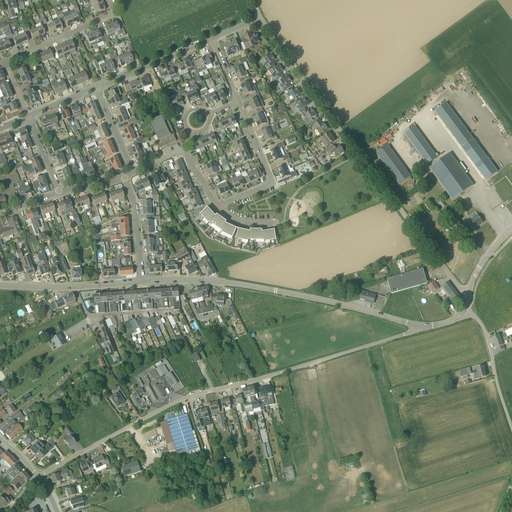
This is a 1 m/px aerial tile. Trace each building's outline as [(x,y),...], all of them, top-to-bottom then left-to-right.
[(15,17),(13,10),(17,9),(14,0),(7,2),(9,11),(6,12),(9,19),(15,17)] [(32,3),(31,0),(19,0),(17,1),(20,10),(24,8),(23,4),(28,2),(29,5),(32,4),(32,3)] [(101,4),(92,6),(94,14),(105,10),(104,7),(102,7),(101,4)] [(56,8),(59,13),(61,19),(63,18),(68,28),(70,26),(70,25),(73,24),(70,16),(68,11),(62,14),(59,7),(56,8)] [(59,20),(61,19),(59,13),(56,14),(57,18),(52,20),(53,23),(56,31),(59,29),(60,31),(63,30),(59,20)] [(70,16),(73,24),(76,22),(77,24),(80,23),(76,14),(70,16)] [(114,33),(117,32),(118,36),(121,34),(122,36),(125,35),(122,27),(119,28),(116,22),(110,25),(114,33)] [(56,31),(53,23),(47,26),(51,35),(54,34),(53,32),(56,31)] [(112,36),(111,34),(114,33),(110,25),(104,27),(107,33),(103,34),(107,43),(110,41),(108,38),(112,36)] [(8,41),(7,41),(7,40),(10,39),(8,33),(5,26),(2,27),(6,37),(0,40),(5,51),(11,48),(8,41)] [(42,27),(36,29),(39,37),(45,34),(42,27)] [(39,37),(36,29),(30,32),(33,39),(39,37)] [(97,44),(103,42),(104,44),(107,43),(103,34),(100,36),(98,30),(92,32),(97,44)] [(17,33),(12,35),(10,32),(8,33),(10,39),(13,38),(13,39),(16,46),(22,44),(19,36),(17,33)] [(91,49),(91,47),(97,44),(92,32),(86,35),(85,35),(88,41),(85,42),(88,51),(91,49)] [(25,34),(19,36),(22,44),(28,41),(25,34)] [(253,42),(258,39),(256,35),(252,36),(251,34),(244,37),(246,41),(243,42),(246,50),(256,45),(255,46),(253,42)] [(224,47),(229,57),(240,52),(235,40),(228,43),(223,45),(224,47)] [(66,44),(69,52),(75,49),(71,41),(66,44)] [(66,44),(60,46),(63,54),(69,52),(66,44)] [(58,57),(59,60),(65,58),(63,54),(60,46),(54,48),(58,57)] [(130,53),(124,56),(127,64),(133,62),(131,56),(134,54),(130,46),(127,48),(130,53)] [(53,59),(50,50),(44,53),(48,61),(50,60),(51,62),(53,61),(56,67),(59,65),(57,60),(56,60),(55,58),(53,59)] [(38,55),(42,64),(48,61),(44,53),(38,55)] [(124,56),(121,57),(120,56),(117,57),(115,53),(112,54),(115,62),(118,61),(121,67),(127,64),(124,56)] [(109,56),(110,60),(108,61),(108,63),(105,64),(109,72),(114,70),(115,70),(112,64),(115,62),(112,54),(109,56)] [(210,62),(213,61),(210,54),(204,56),(205,58),(202,59),(206,67),(211,65),(210,62)] [(273,62),(276,60),(271,54),(264,60),(266,63),(264,65),(267,70),(275,64),(273,62)] [(194,70),(194,69),(196,68),(194,62),(191,63),(189,58),(185,59),(186,61),(184,62),(187,70),(188,72),(194,70)] [(196,68),(197,68),(199,73),(207,70),(206,67),(202,59),(200,60),(199,58),(196,60),(196,61),(194,62),(196,68)] [(102,75),(109,72),(105,64),(99,67),(96,61),(93,62),(97,70),(100,69),(102,75)] [(181,73),(187,70),(184,62),(181,63),(181,61),(177,63),(178,64),(175,65),(178,71),(180,70),(181,73)] [(234,70),(236,75),(244,72),(246,71),(244,66),(243,63),(237,66),(239,68),(234,70)] [(180,77),(178,71),(175,65),(172,66),(172,65),(169,66),(169,68),(167,69),(172,81),(180,77)] [(281,72),(284,71),(279,65),(273,70),(271,69),(268,71),(276,80),(283,75),(281,72)] [(20,78),(28,75),(25,68),(17,71),(20,78)] [(172,81),(167,69),(165,70),(164,68),(161,70),(161,71),(158,72),(161,78),(164,77),(165,80),(166,83),(172,81)] [(239,80),(240,82),(249,79),(248,76),(246,77),(244,72),(236,75),(238,80),(239,80)] [(85,73),(79,75),(83,83),(88,81),(85,73)] [(30,81),(28,75),(20,78),(23,84),(30,81)] [(83,83),(79,75),(73,78),(77,86),(83,83)] [(280,86),(284,91),(291,86),(289,83),(292,81),(288,76),(280,81),(283,84),(280,86)] [(143,80),(140,81),(143,89),(152,85),(148,77),(146,78),(145,77),(142,78),(143,80)] [(77,86),(73,78),(68,80),(71,88),(77,86)] [(249,79),(240,82),(241,85),(240,86),(242,91),(253,86),(249,79)] [(50,83),(52,87),(55,95),(61,93),(58,84),(56,80),(50,83)] [(143,89),(140,81),(138,82),(137,80),(134,81),(134,83),(132,84),(130,85),(129,84),(132,90),(133,93),(135,93),(136,94),(137,94),(138,94),(139,94),(140,93),(140,92),(140,91),(140,90),(143,89)] [(63,82),(58,84),(61,93),(67,90),(63,82)] [(0,94),(1,94),(9,91),(7,84),(2,86),(1,83),(0,83),(0,94)] [(220,85),(215,87),(219,95),(219,96),(221,102),(224,100),(224,99),(226,99),(224,93),(226,92),(227,94),(223,84),(220,85)] [(200,99),(197,93),(200,92),(197,85),(189,89),(191,92),(194,101),(200,99)] [(256,94),(255,91),(253,86),(242,91),(245,96),(249,94),(250,96),(256,94)] [(216,97),(219,96),(219,95),(215,87),(212,88),(214,92),(209,94),(214,105),(217,103),(216,103),(218,102),(216,97)] [(292,87),(285,93),(289,98),(291,101),(293,99),(301,93),(296,88),(294,90),(292,87)] [(36,95),(35,92),(38,91),(37,88),(34,89),(26,92),(29,98),(36,95)] [(111,99),(118,96),(116,93),(120,91),(119,89),(108,93),(111,99)] [(207,90),(200,93),(201,96),(204,103),(205,103),(204,102),(206,101),(208,106),(210,105),(211,106),(214,105),(209,94),(207,90)] [(0,98),(0,99),(1,103),(0,103),(0,105),(1,105),(8,102),(9,102),(8,99),(12,97),(9,91),(1,94),(3,97),(0,98)] [(189,103),(194,101),(191,92),(186,94),(185,91),(182,92),(184,99),(187,98),(189,103)] [(184,105),(182,100),(184,99),(182,92),(178,94),(174,96),(175,99),(179,107),(184,105)] [(39,102),(36,95),(29,98),(32,105),(39,102)] [(249,101),(251,106),(262,102),(260,98),(257,98),(256,95),(251,97),(252,100),(249,101)] [(126,96),(119,99),(118,96),(111,99),(113,106),(120,103),(121,106),(128,103),(126,96)] [(309,104),(305,99),(302,100),(300,98),(289,107),(291,110),(295,107),(297,109),(299,112),(302,110),(309,104)] [(174,110),(179,107),(175,99),(170,101),(174,110)] [(9,105),(8,102),(1,105),(3,111),(8,109),(10,113),(17,110),(14,103),(9,105)] [(256,110),(257,113),(263,110),(262,107),(264,107),(262,102),(251,106),(253,111),(256,110)] [(86,106),(88,112),(96,108),(94,103),(86,106)] [(129,104),(128,103),(121,106),(123,109),(116,112),(118,118),(126,115),(124,111),(131,108),(129,104)] [(84,120),(82,116),(78,106),(71,109),(74,116),(78,114),(79,118),(81,122),(84,121),(84,120)] [(96,108),(88,112),(91,117),(98,114),(96,108)] [(308,118),(310,120),(309,121),(310,124),(318,118),(316,116),(317,115),(313,109),(310,112),(308,109),(301,114),(305,120),(308,118)] [(264,113),(263,110),(257,113),(258,115),(254,117),(256,122),(264,119),(267,118),(265,113),(264,113)] [(66,124),(70,122),(68,119),(70,119),(67,111),(66,111),(63,111),(64,112),(61,113),(64,121),(66,124)] [(98,114),(91,117),(93,123),(101,120),(98,114)] [(129,124),(130,124),(137,121),(136,118),(132,119),(131,117),(127,118),(126,115),(118,118),(121,124),(128,121),(129,124)] [(48,119),(52,128),(56,127),(57,129),(59,128),(57,123),(55,116),(48,119)] [(174,134),(168,120),(164,122),(162,116),(150,121),(156,135),(158,140),(159,141),(156,142),(159,149),(176,141),(173,135),(174,134)] [(228,118),(233,129),(235,128),(234,125),(237,124),(234,116),(228,118)] [(231,130),(233,129),(228,118),(223,120),(227,128),(229,127),(231,130)] [(318,118),(310,124),(309,125),(311,127),(314,125),(319,121),(318,118)] [(49,132),(48,131),(52,130),(52,128),(48,119),(41,122),(44,128),(46,134),(49,132)] [(264,119),(256,122),(258,127),(263,125),(264,128),(269,125),(268,123),(266,124),(264,119)] [(224,129),(227,128),(223,120),(218,122),(223,134),(225,133),(224,129)] [(138,121),(137,121),(130,124),(131,127),(124,130),(126,136),(133,133),(132,130),(135,128),(134,126),(139,124),(138,121)] [(317,129),(316,130),(315,131),(315,132),(315,133),(319,138),(321,137),(320,135),(327,129),(324,124),(322,125),(321,123),(319,121),(314,125),(317,129)] [(225,138),(223,134),(218,122),(213,124),(216,132),(215,133),(216,137),(221,135),(223,139),(225,138)] [(271,134),(276,132),(274,127),(278,125),(277,122),(269,125),(264,128),(261,129),(262,132),(264,137),(271,134)] [(99,134),(106,131),(103,125),(96,128),(95,126),(90,128),(87,129),(89,133),(93,131),(93,133),(97,131),(99,134)] [(402,133),(424,165),(436,157),(413,125),(402,133)] [(25,129),(14,133),(15,136),(19,134),(22,141),(28,138),(27,135),(25,129)] [(106,131),(99,134),(100,138),(96,140),(97,142),(108,137),(106,131)] [(142,136),(139,138),(138,135),(135,137),(133,133),(126,136),(129,142),(136,139),(137,142),(142,140),(144,140),(142,136)] [(320,140),(326,147),(335,141),(329,133),(320,140)] [(209,136),(213,147),(215,146),(214,143),(217,142),(214,134),(209,136)] [(273,139),(271,134),(264,137),(266,142),(271,140),(272,142),(278,140),(277,137),(273,139)] [(8,150),(11,148),(12,149),(13,149),(20,163),(23,162),(17,148),(14,141),(12,142),(9,135),(3,138),(8,150)] [(211,148),(213,147),(209,136),(208,135),(208,136),(203,138),(207,146),(210,145),(211,148)] [(28,138),(22,141),(21,141),(22,144),(25,143),(27,149),(32,147),(30,141),(29,141),(28,138)] [(203,152),(205,151),(204,147),(207,146),(203,138),(199,140),(198,140),(199,142),(203,152)] [(83,142),(82,142),(81,139),(66,145),(67,149),(79,144),(83,142)] [(199,142),(198,140),(193,142),(197,150),(200,149),(201,152),(203,152),(199,142)] [(232,148),(233,148),(233,150),(245,145),(242,140),(234,143),(236,146),(232,148)] [(110,141),(99,146),(100,148),(104,147),(105,150),(112,147),(110,141)] [(54,153),(62,149),(65,148),(64,145),(63,142),(60,144),(51,147),(54,153)] [(273,156),(281,153),(279,150),(282,149),(282,148),(285,147),(283,142),(269,148),(269,150),(271,152),(273,156)] [(145,150),(142,144),(131,149),(134,155),(141,151),(145,150)] [(238,151),(239,153),(247,150),(245,145),(233,150),(234,152),(238,151)] [(345,153),(339,145),(334,150),(332,147),(333,145),(325,151),(327,154),(329,157),(333,153),(336,157),(344,152),(345,153)] [(387,145),(375,153),(398,185),(410,177),(387,145)] [(486,180),(497,172),(478,146),(467,155),(486,180)] [(112,147),(105,150),(107,154),(103,155),(104,158),(115,153),(112,147)] [(63,156),(62,154),(55,156),(57,162),(72,155),(69,149),(67,150),(68,151),(67,151),(68,154),(63,156)] [(240,156),(237,158),(238,160),(249,155),(247,150),(239,153),(240,156)] [(147,156),(146,153),(143,155),(141,151),(134,155),(136,161),(147,156)] [(282,156),(281,155),(281,153),(273,156),(275,161),(274,161),(275,163),(276,165),(290,159),(288,154),(285,156),(285,155),(282,156)] [(453,201),(457,197),(473,186),(449,153),(429,168),(453,201)] [(0,155),(3,163),(3,164),(6,169),(9,167),(6,161),(3,154),(0,155)] [(65,162),(71,159),(73,158),(72,155),(57,162),(60,167),(66,164),(65,162)] [(249,155),(238,160),(239,162),(242,161),(243,164),(251,160),(249,155)] [(89,168),(87,163),(85,157),(82,159),(89,176),(97,173),(94,167),(89,168)] [(116,157),(105,161),(107,164),(110,162),(112,166),(119,163),(116,157)] [(79,160),(81,165),(84,171),(81,172),(84,178),(89,176),(82,159),(79,160)] [(276,165),(278,170),(278,169),(280,173),(288,170),(287,167),(288,167),(289,166),(289,165),(292,164),(290,159),(276,165)] [(40,167),(38,161),(37,162),(36,160),(31,162),(32,164),(31,164),(25,166),(24,166),(24,165),(21,166),(24,173),(28,172),(40,167)] [(181,160),(173,163),(169,164),(172,170),(174,169),(183,165),(181,160)] [(206,172),(216,168),(214,163),(215,162),(214,160),(208,162),(209,165),(206,166),(207,169),(205,170),(206,172)] [(119,163),(112,166),(108,167),(109,171),(110,173),(122,169),(119,163)] [(74,166),(74,168),(69,170),(68,168),(61,171),(63,176),(78,170),(76,165),(74,166)] [(183,165),(174,169),(176,175),(186,171),(183,165)] [(250,170),(256,183),(258,182),(257,180),(263,177),(258,166),(255,167),(255,168),(250,170)] [(218,173),(216,168),(206,172),(207,174),(209,174),(210,176),(213,175),(215,177),(220,175),(219,172),(218,173)] [(71,176),(77,174),(79,173),(78,170),(63,176),(66,181),(72,178),(71,176)] [(254,184),(256,183),(250,170),(246,171),(245,171),(242,172),(247,182),(250,181),(250,183),(253,182),(254,184)] [(280,173),(281,176),(282,178),(281,178),(283,182),(297,176),(295,171),(292,173),(292,172),(289,173),(288,170),(280,173)] [(186,171),(176,175),(179,181),(188,177),(186,171)] [(237,179),(241,189),(243,188),(243,186),(245,185),(245,183),(247,182),(242,172),(240,173),(240,174),(236,176),(237,179)] [(157,187),(164,184),(163,182),(166,180),(163,174),(160,175),(160,174),(159,174),(159,173),(152,176),(157,187)] [(38,181),(35,182),(33,178),(29,180),(31,187),(34,186),(46,181),(44,176),(37,179),(38,181)] [(188,177),(179,181),(181,187),(191,183),(188,177)] [(233,179),(233,180),(232,181),(231,179),(229,180),(231,186),(234,185),(235,189),(238,188),(239,190),(241,189),(237,179),(236,179),(236,178),(235,178),(234,178),(233,179)] [(141,182),(144,189),(151,187),(147,179),(141,182)] [(229,180),(226,181),(221,183),(226,195),(229,194),(228,192),(230,191),(229,187),(231,186),(229,180)] [(26,187),(24,182),(21,183),(25,195),(31,193),(28,186),(26,187)] [(138,192),(144,189),(141,182),(135,184),(138,192)] [(191,183),(181,187),(184,193),(186,192),(193,189),(191,183)] [(224,196),(226,195),(221,183),(216,185),(213,186),(216,193),(219,192),(220,195),(223,194),(224,196)] [(186,192),(188,198),(198,194),(195,188),(193,189),(186,192)] [(121,198),(123,202),(125,201),(121,190),(115,192),(118,200),(121,198)] [(114,201),(118,200),(115,192),(109,195),(113,206),(115,205),(114,201)] [(106,206),(108,205),(104,193),(98,196),(100,203),(104,202),(106,206)] [(198,194),(188,198),(191,203),(200,200),(198,194)] [(97,205),(100,203),(98,196),(91,198),(96,209),(98,208),(97,205)] [(88,209),(91,208),(87,197),(80,199),(83,207),(87,205),(88,209)] [(79,208),(83,207),(80,199),(74,202),(78,213),(81,212),(79,208)] [(73,210),(69,200),(63,203),(66,210),(70,209),(72,216),(77,214),(75,209),(73,210)] [(200,200),(191,203),(193,209),(203,206),(200,200)] [(57,205),(61,216),(64,215),(62,211),(66,210),(63,203),(57,205)] [(50,216),(53,215),(54,216),(56,215),(52,204),(46,206),(49,213),(50,216)] [(40,208),(44,220),(46,219),(45,215),(49,213),(46,206),(40,208)] [(201,214),(204,218),(213,211),(208,206),(207,207),(207,208),(199,215),(200,215),(201,214)] [(154,208),(151,208),(143,209),(144,215),(153,214),(153,217),(154,217),(160,217),(160,214),(154,214),(154,208)] [(38,223),(37,220),(39,219),(38,216),(36,210),(30,212),(35,224),(37,229),(38,233),(41,232),(40,230),(41,229),(38,223)] [(213,211),(204,218),(209,222),(210,222),(217,215),(213,211)] [(34,230),(37,229),(35,224),(30,212),(25,214),(26,215),(22,217),(24,222),(28,220),(30,219),(32,225),(34,230)] [(216,226),(222,218),(217,215),(210,222),(216,226)] [(477,215),(469,221),(468,220),(463,224),(471,234),(476,231),(474,229),(482,222),(477,215)] [(7,220),(10,228),(12,235),(21,232),(16,217),(7,220)] [(226,222),(222,218),(216,226),(222,231),(226,222)] [(232,224),(226,222),(222,231),(222,232),(227,234),(232,224)] [(232,224),(227,234),(232,237),(232,238),(237,227),(232,224)] [(242,239),(244,229),(239,227),(236,239),(236,240),(236,238),(242,239)] [(6,237),(12,235),(10,228),(4,230),(6,237)] [(270,240),(276,239),(276,241),(276,240),(274,230),(275,230),(274,230),(274,228),(268,229),(270,240)] [(242,239),(243,239),(248,241),(250,230),(244,229),(242,239)] [(256,229),(256,230),(250,230),(248,241),(247,242),(248,242),(248,239),(256,240),(256,229)] [(262,230),(256,230),(256,229),(256,240),(264,240),(264,243),(264,241),(262,230)] [(110,241),(112,241),(119,241),(121,241),(120,237),(129,236),(128,230),(120,231),(116,231),(116,236),(110,236),(110,241)] [(14,246),(16,251),(15,251),(18,259),(23,257),(20,249),(19,250),(17,245),(14,246)] [(123,249),(120,250),(120,252),(119,252),(119,256),(117,256),(114,257),(115,259),(120,259),(124,258),(124,256),(130,255),(130,249),(123,249)] [(191,258),(188,254),(186,250),(175,256),(179,264),(186,260),(189,266),(186,268),(190,276),(198,271),(191,258)] [(163,255),(163,257),(164,260),(164,263),(168,262),(168,271),(177,270),(177,266),(175,267),(175,263),(175,260),(167,260),(167,252),(163,252),(163,255)] [(46,267),(48,266),(46,260),(44,254),(38,256),(39,260),(40,262),(39,263),(41,267),(38,269),(41,276),(48,273),(47,270),(46,267)] [(27,267),(24,268),(27,275),(34,273),(28,256),(24,258),(27,267)] [(204,267),(209,277),(216,274),(209,259),(208,259),(207,256),(201,259),(201,260),(197,262),(200,269),(204,267)] [(59,258),(61,262),(65,272),(68,270),(63,257),(59,258)] [(20,272),(16,261),(9,263),(10,265),(7,266),(9,272),(12,271),(13,275),(20,272)] [(55,266),(51,267),(54,275),(58,273),(59,275),(63,274),(58,262),(54,264),(55,266)] [(80,270),(80,266),(74,266),(74,271),(71,271),(71,279),(81,278),(80,270)] [(423,269),(387,279),(391,294),(427,284),(423,269)] [(434,282),(428,286),(433,293),(439,289),(434,282)] [(441,287),(453,303),(456,301),(456,302),(460,299),(448,282),(441,287)] [(376,295),(362,291),(360,299),(373,303),(376,295)] [(440,291),(436,295),(441,300),(445,296),(440,291)] [(66,307),(75,302),(74,300),(75,300),(72,294),(54,303),(55,303),(50,305),(52,311),(65,305),(66,307)] [(91,303),(95,303),(98,303),(99,314),(102,313),(100,295),(94,295),(94,299),(90,299),(91,303)] [(213,302),(215,305),(223,306),(223,302),(224,302),(224,300),(226,300),(226,296),(224,296),(217,295),(216,297),(214,297),(213,302)] [(39,312),(36,314),(36,313),(30,315),(34,322),(39,320),(39,318),(41,317),(39,312)] [(176,324),(172,317),(172,315),(168,317),(172,326),(176,324)] [(154,319),(158,327),(158,328),(164,325),(159,316),(154,319)] [(151,325),(148,319),(147,317),(142,319),(146,328),(151,325)] [(158,327),(154,319),(153,317),(148,319),(151,325),(153,330),(158,327)] [(110,318),(105,321),(108,329),(109,328),(113,337),(117,335),(113,325),(110,318)] [(139,328),(136,321),(135,319),(130,321),(135,333),(137,332),(136,329),(139,328)] [(146,328),(142,319),(136,321),(139,328),(141,331),(146,328)] [(135,333),(130,321),(130,320),(124,323),(130,335),(135,333)] [(108,329),(105,321),(99,323),(103,331),(102,331),(105,338),(99,340),(102,349),(108,347),(111,354),(118,351),(108,329)] [(60,333),(51,338),(57,348),(66,343),(60,333)] [(491,339),(493,343),(507,337),(505,333),(499,336),(499,335),(491,339)] [(507,337),(493,343),(495,349),(496,349),(497,352),(505,349),(502,343),(508,340),(507,337)] [(200,360),(196,352),(191,355),(195,363),(200,360)] [(155,369),(160,377),(166,373),(161,366),(155,369)] [(471,374),(470,367),(459,370),(461,376),(471,374)] [(476,368),(477,370),(472,371),(474,379),(479,378),(486,376),(483,367),(476,368)] [(18,377),(22,383),(30,377),(27,371),(18,377)] [(33,382),(40,378),(38,374),(31,379),(33,382)] [(177,385),(171,374),(165,377),(171,388),(177,385)] [(97,384),(103,393),(107,390),(101,382),(97,384)] [(8,386),(0,392),(0,397),(0,398),(5,394),(6,393),(11,390),(8,386)] [(248,389),(253,409),(260,407),(259,401),(254,402),(253,400),(254,400),(253,396),(255,395),(253,387),(248,389)] [(274,405),(270,388),(264,389),(268,406),(274,405)] [(55,398),(63,392),(60,389),(53,395),(55,398)] [(120,389),(115,392),(116,394),(111,398),(113,401),(115,404),(117,407),(118,406),(118,407),(122,405),(121,404),(124,402),(123,400),(126,398),(120,389)] [(250,410),(251,409),(251,411),(253,411),(253,409),(248,389),(243,390),(245,398),(247,397),(250,410)] [(264,389),(259,390),(261,397),(264,397),(264,399),(263,399),(264,402),(265,406),(268,406),(264,389)] [(156,401),(150,391),(145,393),(151,404),(156,401)] [(136,392),(132,394),(138,405),(142,403),(136,392)] [(246,412),(245,406),(242,395),(235,397),(236,399),(233,400),(234,407),(237,406),(240,405),(242,413),(246,412)] [(221,401),(223,408),(231,406),(229,399),(221,401)] [(215,417),(215,415),(217,415),(216,414),(218,413),(218,412),(220,412),(217,402),(208,404),(212,418),(215,417)] [(16,411),(11,405),(4,410),(0,412),(0,424),(1,424),(0,422),(0,417),(6,414),(5,413),(8,411),(11,415),(16,411)] [(199,411),(204,427),(211,425),(208,416),(206,409),(199,411)] [(184,461),(187,460),(196,457),(197,460),(203,458),(194,431),(192,431),(187,415),(185,415),(183,410),(166,415),(168,421),(161,423),(170,452),(177,450),(178,455),(182,454),(184,461)] [(9,418),(10,419),(12,421),(0,431),(3,435),(16,424),(24,418),(19,411),(9,418)] [(197,423),(198,428),(204,427),(199,411),(194,412),(197,423)] [(5,434),(10,440),(22,430),(17,424),(5,434)] [(72,433),(67,427),(67,426),(64,428),(64,429),(64,430),(69,436),(72,433)] [(158,434),(151,437),(154,444),(160,441),(158,434)] [(265,458),(272,457),(267,434),(265,435),(265,434),(262,435),(262,437),(264,436),(264,439),(261,439),(265,458)] [(34,441),(29,435),(22,441),(27,447),(34,441)] [(71,437),(64,441),(69,448),(76,443),(71,437)] [(48,452),(55,446),(51,440),(44,447),(35,455),(39,460),(46,454),(44,452),(47,450),(48,452)] [(44,447),(38,441),(29,450),(35,455),(44,447)] [(6,451),(0,456),(3,459),(11,467),(15,464),(17,462),(6,451)] [(98,458),(92,461),(96,469),(106,464),(106,466),(108,465),(110,464),(106,456),(103,458),(101,456),(98,457),(98,458)] [(87,473),(93,471),(91,465),(88,466),(86,462),(80,465),(83,472),(86,471),(87,473)] [(124,476),(139,471),(136,462),(132,463),(132,464),(122,467),(124,476)] [(16,476),(21,471),(17,465),(12,470),(10,468),(6,472),(9,476),(13,472),(16,476)] [(293,466),(292,466),(283,468),(287,481),(295,479),(294,474),(295,474),(293,466)] [(71,477),(70,476),(71,475),(71,474),(72,473),(71,472),(70,471),(69,471),(68,471),(68,470),(50,477),(52,484),(60,481),(59,479),(65,477),(65,479),(71,477)] [(25,482),(27,481),(29,478),(23,472),(19,475),(20,476),(12,484),(17,489),(25,482)] [(75,495),(79,494),(77,487),(66,491),(68,497),(75,495)] [(6,504),(7,504),(9,501),(3,495),(1,498),(0,497),(0,496),(0,507),(0,508),(6,503),(7,504),(6,504)] [(83,503),(82,498),(69,502),(71,507),(72,506),(73,510),(83,507),(82,503),(83,503)]
